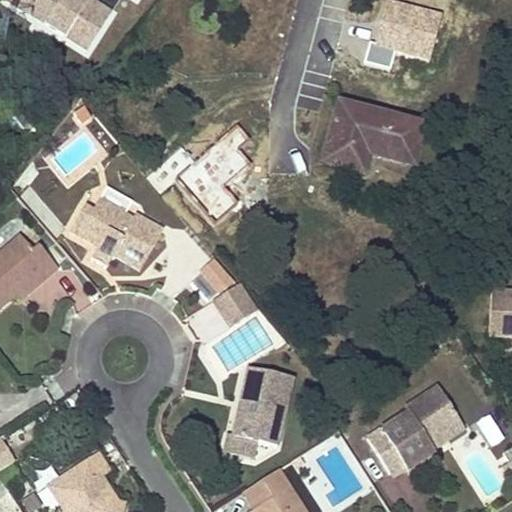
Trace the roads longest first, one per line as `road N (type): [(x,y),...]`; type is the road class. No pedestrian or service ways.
road 1 (residential): [(124,359),(132,420),(188,511)]
road 2 (residential): [(320,0),(294,94),(291,142)]
